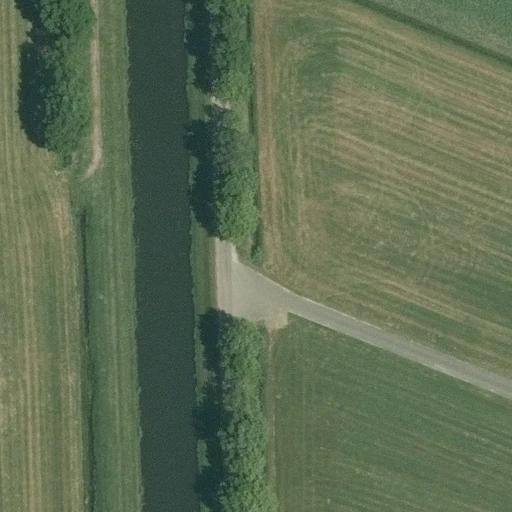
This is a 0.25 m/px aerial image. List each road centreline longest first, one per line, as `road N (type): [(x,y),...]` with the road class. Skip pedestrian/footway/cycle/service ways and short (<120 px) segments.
road 1 (tertiary): [(232,511),(216,0)]
road 2 (track): [(74,178),(94,156),(89,0)]
